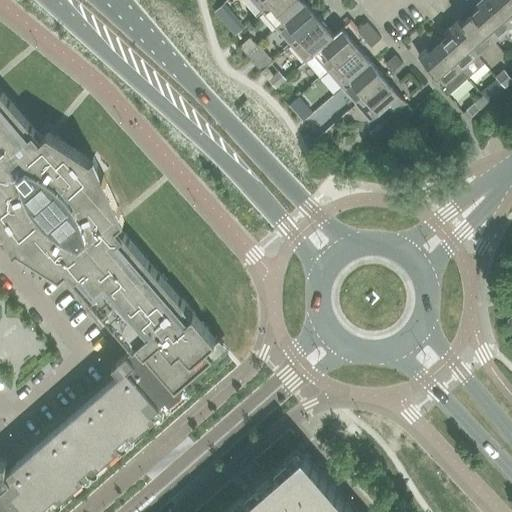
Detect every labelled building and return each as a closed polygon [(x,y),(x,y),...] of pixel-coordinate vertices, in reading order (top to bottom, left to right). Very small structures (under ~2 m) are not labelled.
[(253,0),(263,11),(275,0),(253,0)] [(275,0),(263,11),(277,28),(306,2),(304,0),(275,0)] [(481,7),(472,14),(495,41),(511,26),(488,0),(480,0),(477,3),(481,7)] [(511,0),(488,0),(511,26),(511,0)] [(234,15),(224,2),(214,11),(224,23),(234,15)] [(277,28),(292,44),(321,19),(306,2),(277,28)] [(460,18),(452,25),(479,55),(495,41),(472,14),(463,22),(460,18)] [(307,61),(315,54),(335,36),(334,35),(321,19),(292,44),(307,61)] [(357,30),(364,38),(375,29),(368,21),(357,30)] [(448,36),(439,43),(469,77),(485,63),(479,55),(452,25),(445,31),(448,36)] [(315,54),(307,61),(321,78),(329,71),(358,45),(342,27),(334,35),(335,36),(315,54)] [(375,29),(364,38),(371,46),(379,40),(382,37),(375,29)] [(240,46),(247,54),(257,45),(250,37),(240,46)] [(469,77),(439,43),(430,51),(427,47),(419,54),(445,84),(441,88),(447,96),(469,77)] [(257,45),(247,54),(254,62),(265,53),(257,45)] [(329,71),(343,87),(372,62),(358,45),(329,71)] [(386,63),(393,71),(403,62),(396,54),(393,57),(386,63)] [(343,87),(357,103),(386,78),(372,62),(343,87)] [(511,77),(505,69),(496,77),(505,87),(511,80),(511,77)] [(287,78),(280,70),(269,79),(277,87),(287,78)] [(505,87),(496,77),(488,83),(489,84),(497,93),(505,87)] [(386,78),(357,103),(372,119),(391,103),(397,110),(406,102),(407,102),(386,78)] [(486,88),(481,93),(488,101),(497,93),(489,84),(486,87),(486,88)] [(67,268),(135,347),(139,344),(176,386),(214,354),(216,357),(230,345),(220,335),(216,338),(118,224),(125,219),(104,173),(103,174),(94,155),(92,158),(49,131),(42,136),(0,86),(0,220),(5,231),(10,229),(12,240),(15,250),(17,246),(61,274),(67,268)] [(299,96),(290,104),(304,120),(313,112),(299,96)] [(397,110),(392,115),(400,124),(415,111),(407,102),(406,102),(397,110)] [(475,102),(467,109),(472,116),(481,108),(480,108),(475,102)] [(320,121),(310,129),(311,130),(318,137),(327,129),(320,121)] [(139,344),(135,347),(113,366),(119,373),(7,472),(7,471),(7,462),(0,461),(0,511),(15,511),(23,506),(28,511),(46,511),(56,504),(52,499),(58,494),(62,499),(85,479),(81,474),(94,463),(98,467),(121,447),(117,442),(130,431),(134,436),(157,416),(153,411),(166,400),(170,404),(183,394),(176,386),(139,344)] [(233,511),(356,511),(303,451),(233,511)]
